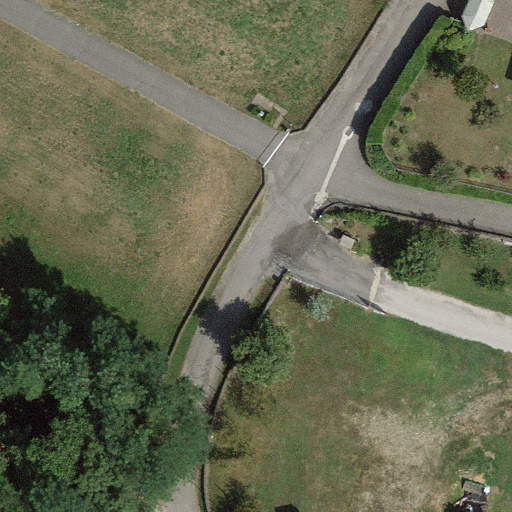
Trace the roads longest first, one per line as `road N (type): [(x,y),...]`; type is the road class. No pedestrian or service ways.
road 1 (track): [(137,511),(310,172),(430,0)]
road 2 (unclassified): [(0,1),(310,172)]
road 3 (unknown): [(310,172),(511,233)]
